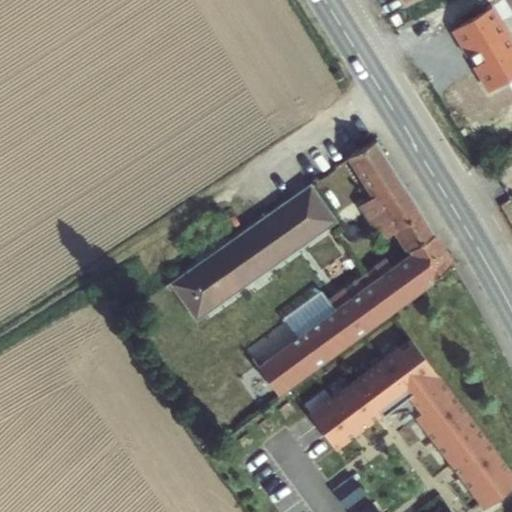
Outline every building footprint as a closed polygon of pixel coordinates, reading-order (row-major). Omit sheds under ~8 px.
[(390,0),(395,9),(411,0),(390,0)] [(511,76),(511,39),(493,7),(452,31),(487,91),(511,76)] [(399,250),(265,350),(282,372),(446,252),(457,243),(414,175),(402,156),(378,118),(355,135),(379,173),(386,184),(371,193),(386,216),(401,206),(419,235),(399,250)] [(311,160),(305,165),(332,202),(339,197),(311,160)] [(191,248),(182,255),(210,292),(332,202),(305,165),(191,248)] [(364,183),(371,193),(386,184),(379,173),(364,183)] [(247,325),(265,350),(399,250),(390,237),(334,278),(326,267),(247,325)] [(182,255),(175,260),(203,297),(210,292),(182,255)] [(511,472),(421,338),(316,408),(340,443),(388,411),(389,412),(392,410),(424,389),(428,395),(420,400),(423,405),(427,412),(422,416),(486,510),(511,492),(511,472)] [(424,389),(392,410),(393,412),(418,408),(423,405),(420,400),(428,395),(424,389)] [(336,485),(349,503),(367,491),(355,472),(336,485)] [(354,511),(381,511),(373,499),(354,511)]
